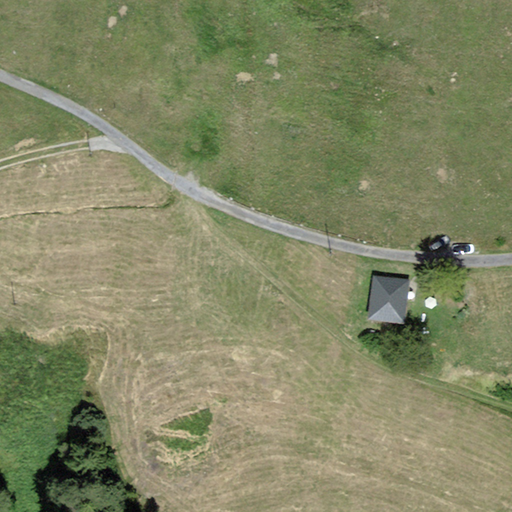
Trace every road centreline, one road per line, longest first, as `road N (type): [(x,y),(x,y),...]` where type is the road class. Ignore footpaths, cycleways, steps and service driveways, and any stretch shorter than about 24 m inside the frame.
road 1 (track): [(511,411),(357,351),(218,238),(185,206),(190,197),(118,139),(0,80)]
road 2 (unclassified): [(190,197),(350,252),(511,258)]
road 3 (track): [(0,168),(107,149),(118,139)]
